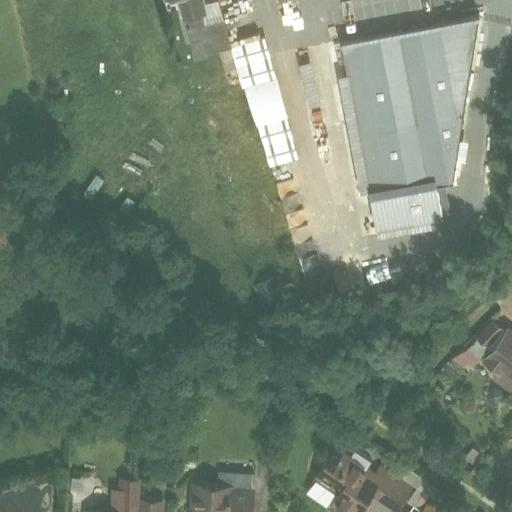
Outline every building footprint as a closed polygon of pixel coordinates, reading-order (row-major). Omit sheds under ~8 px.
[(175,2),(180,23),(201,18),(205,24),(221,21),(216,0),(159,0),(160,6),(175,2)] [(395,0),(312,16),(317,39),(400,23),(395,0)] [(428,0),(433,24),(471,16),(468,0),(428,0)] [(340,62),(326,64),(331,86),(328,86),(349,200),(352,200),(356,220),(379,215),(384,242),(433,233),(443,222),(451,213),(452,201),(460,177),(484,14),(471,16),(433,24),(336,42),(340,62)] [(264,34),(232,41),(259,165),(291,158),(264,34)] [(299,51),(288,53),(292,73),(303,71),(299,51)] [(308,95),(297,97),(301,118),(312,116),(308,95)] [(270,276),(251,285),(260,305),(280,295),(277,291),(292,284),(285,271),(271,278),(270,276)] [(478,363),(503,331),(486,318),(461,350),(478,363)] [(511,332),(506,327),(503,331),(478,363),(474,367),(489,378),(487,387),(499,396),(507,393),(511,396),(511,332)] [(391,511),(393,511),(410,488),(378,465),(372,472),(334,445),(311,478),(334,494),(327,504),(338,511),(358,511),(369,496),(391,511)] [(160,511),(161,500),(135,498),(136,480),(115,478),(115,490),(107,490),(106,511),(81,510),(81,511),(160,511)] [(187,482),(185,511),(249,511),(251,488),(229,488),(229,484),(187,482)] [(442,511),(425,500),(416,511),(442,511)]
